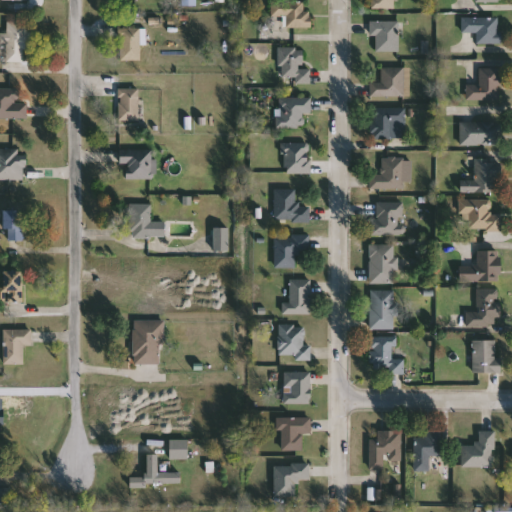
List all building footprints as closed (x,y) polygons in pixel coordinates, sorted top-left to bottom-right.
[(372,0),(397,0),(397,8),(372,8),(372,0)] [(287,28),(287,17),(271,17),(271,1),(304,1),(304,11),(310,11),(311,28),(287,28)] [(499,17),(499,44),(477,44),(477,33),(462,33),(462,17),(499,17)] [(400,21),(400,52),(377,52),(377,36),(370,36),(370,21),(400,21)] [(7,22),(28,22),(28,61),(7,61),(7,22)] [(141,27),(141,61),(121,61),(121,27),(141,27)] [(295,84),(295,78),(279,78),(279,48),(303,48),(303,69),(311,69),(311,84),(295,84)] [(405,67),(405,97),(371,97),(371,82),(382,82),(382,67),(405,67)] [(479,69),(501,69),(501,100),(467,100),(467,85),(479,85),(479,69)] [(119,121),(119,88),(139,88),(139,121),(119,121)] [(0,90),(19,90),(19,103),(27,103),(27,119),(0,119),(0,90)] [(305,114),(305,128),(277,128),(277,98),(312,98),(312,114),(305,114)] [(406,122),(393,123),(394,137),(372,137),(371,108),(406,107),(406,122)] [(460,145),(460,122),(501,122),(501,145),(460,145)] [(310,174),(284,174),(284,143),(310,143),(310,174)] [(120,165),(120,150),(155,150),(155,179),(126,179),(126,165),(120,165)] [(0,151),(26,151),(26,180),(0,180),(0,151)] [(370,174),(382,174),(382,159),(403,158),(404,189),(370,190),(370,174)] [(460,192),(460,180),(475,180),(475,159),(500,159),(500,192),(460,192)] [(275,222),(275,189),(298,189),(298,207),(310,207),(310,222),(275,222)] [(502,214),(502,230),(469,230),(469,218),(459,218),(459,199),(492,199),(492,214),(502,214)] [(405,202),(405,235),(372,235),(372,218),(377,218),(377,202),(405,202)] [(152,222),(164,222),(164,237),(131,237),(131,204),(152,204),(152,222)] [(21,240),(10,240),(10,230),(2,230),(2,211),(21,211),(21,240)] [(215,249),(215,229),(224,229),(225,249),(215,249)] [(310,251),(298,251),(298,268),(275,268),(275,235),(310,235),(310,251)] [(370,245),(397,245),(397,284),(370,284),(370,245)] [(501,281),(460,281),(460,266),(477,266),(477,251),(501,251),(501,281)] [(23,302),(1,302),(1,272),(23,272),(23,302)] [(312,314),(282,314),(282,302),(290,302),(290,279),(312,279),(312,314)] [(478,312),(478,289),(502,289),(502,327),(468,326),(468,312),(478,312)] [(370,330),(370,291),(395,291),(395,330),(370,330)] [(163,321),(163,365),(133,364),(134,321),(163,321)] [(305,345),(312,345),(312,359),(279,359),(279,325),(305,325),(305,345)] [(4,330),(32,330),(32,346),(24,346),(24,365),(4,365),(4,330)] [(370,337),(395,337),(395,359),(405,359),(405,373),(370,373),(370,337)] [(474,373),(474,341),(497,341),(497,358),(502,358),(502,373),(474,373)] [(311,404),(284,404),(284,373),(311,373),(311,404)] [(282,451),(282,430),(277,430),(277,418),(312,418),(312,434),(303,434),(303,451),(282,451)] [(385,470),(370,470),(370,440),(378,440),(378,431),(402,431),(402,460),(385,460),(385,470)] [(424,438),(424,432),(441,432),(441,456),(430,456),(430,471),(415,471),(415,438),(424,438)] [(463,467),(463,446),(479,446),(479,432),(495,432),(495,467),(463,467)] [(188,440),(188,459),(170,459),(170,440),(188,440)] [(158,455),(158,473),(181,473),(181,485),(129,486),(129,476),(147,475),(147,455),(158,455)] [(274,465),(310,465),(310,481),(296,481),(296,497),(274,497),(274,465)]
